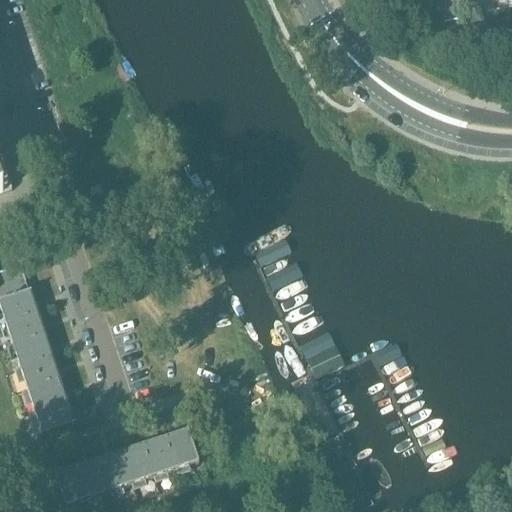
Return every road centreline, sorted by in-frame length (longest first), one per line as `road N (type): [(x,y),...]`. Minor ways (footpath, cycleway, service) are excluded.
road 1 (tertiary): [(511,126),(475,126),(393,97),(366,80),(309,0)]
road 2 (residential): [(130,412),(53,201)]
road 3 (residential): [(53,201),(0,39)]
